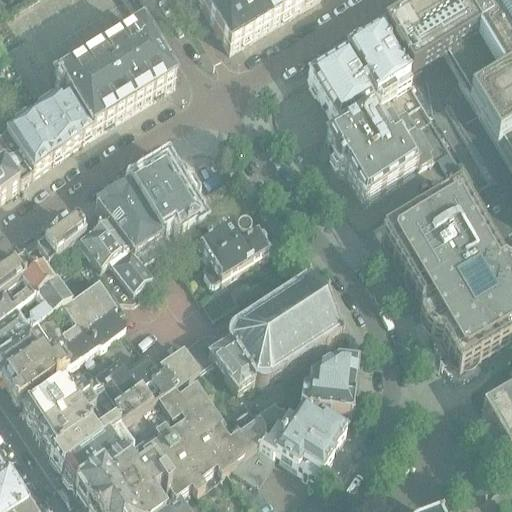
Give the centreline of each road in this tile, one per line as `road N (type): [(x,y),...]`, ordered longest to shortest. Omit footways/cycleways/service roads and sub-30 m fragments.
road 1 (residential): [(337,511),(375,446),(382,368),(372,336),(216,105)]
road 2 (residential): [(216,105),(0,245)]
road 3 (residential): [(216,105),(386,0)]
road 4 (residential): [(216,105),(147,0)]
